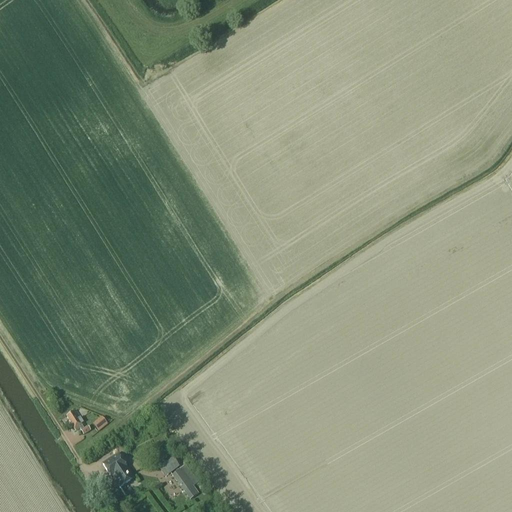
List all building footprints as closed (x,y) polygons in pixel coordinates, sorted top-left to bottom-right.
[(66,417),(76,432),(85,426),(75,411),(66,417)] [(108,425),(102,418),(92,425),(98,433),(108,425)] [(133,478),(127,468),(118,455),(103,464),(110,476),(112,475),(120,487),(130,481),(129,480),(133,478)] [(176,459),(174,460),(173,458),(158,469),(165,478),(179,468),(178,466),(180,465),(176,459)] [(184,493),(193,486),(181,470),(172,476),(184,493)]
